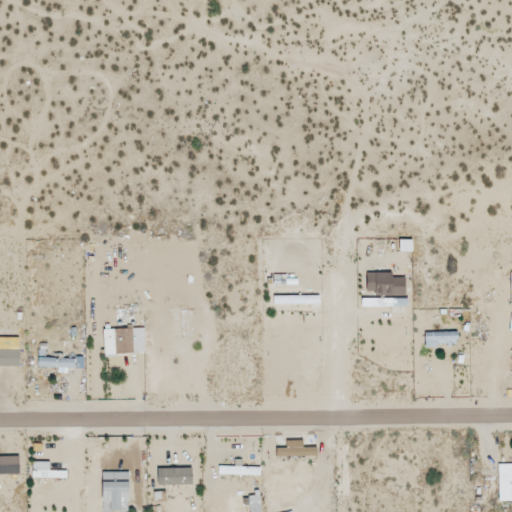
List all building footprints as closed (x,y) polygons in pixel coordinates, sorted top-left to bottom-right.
[(398,252),(411,253),(411,241),(398,240),(398,252)] [(365,273),(366,292),(375,292),(375,297),(404,296),(404,278),(392,278),(391,273),(365,273)] [(144,329),(103,330),(104,355),(144,353),(144,329)] [(457,332),(424,333),(424,346),(457,346),(457,332)] [(0,367),(19,367),(19,350),(0,349),(0,367)] [(74,369),(74,358),(39,356),(38,368),(74,369)] [(152,500),(165,500),(165,476),(163,476),(162,461),(151,461),(152,500)] [(49,463),(33,462),(32,478),(58,479),(58,471),(49,471),(49,463)] [(511,501),(511,464),(497,465),(498,502),(511,501)] [(128,472),(101,473),(102,503),(110,503),(110,511),(120,511),(120,503),(128,502),(128,472)]
